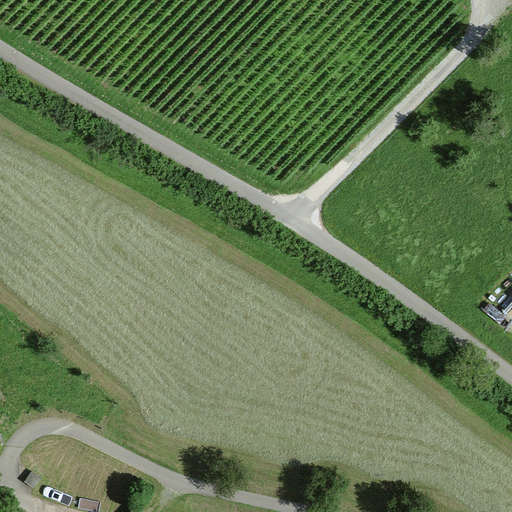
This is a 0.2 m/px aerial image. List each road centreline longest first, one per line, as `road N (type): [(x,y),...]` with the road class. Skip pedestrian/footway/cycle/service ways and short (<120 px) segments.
road 1 (unclassified): [(0,45),(286,218),(511,379)]
road 2 (track): [(286,218),(469,45),(479,0)]
